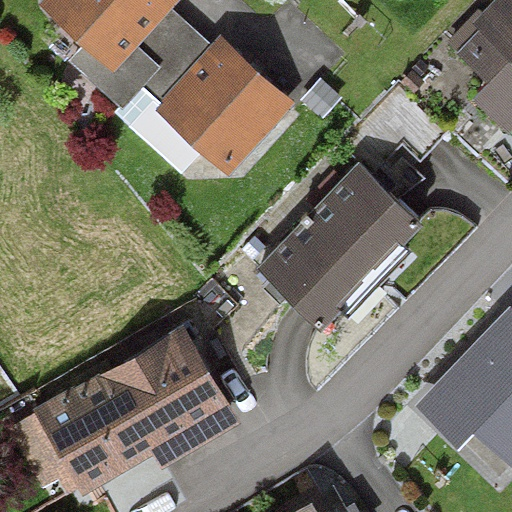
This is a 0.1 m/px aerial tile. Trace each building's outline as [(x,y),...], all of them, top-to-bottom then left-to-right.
[(179,0),(45,0),(40,7),(85,46),(116,73),(171,9),(179,0)] [(511,0),(506,0),(464,45),(511,90),(511,0)] [(212,45),(171,9),(116,73),(85,46),(71,63),(125,110),(146,87),(163,102),(212,45)] [(292,102),(218,38),(212,45),(163,102),(158,107),(231,171),(292,102)] [(324,79),(302,102),(323,122),(345,98),(324,79)] [(417,224),(361,171),(269,268),(324,321),(417,224)] [(511,316),(427,402),(466,441),(481,425),(511,455),(511,316)] [(223,410),(183,337),(47,410),(87,483),(223,410)]
